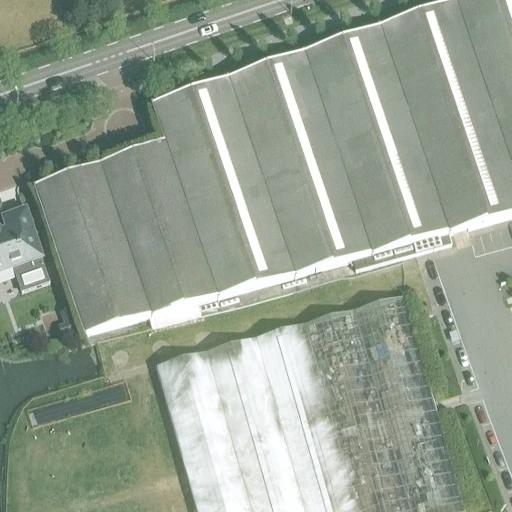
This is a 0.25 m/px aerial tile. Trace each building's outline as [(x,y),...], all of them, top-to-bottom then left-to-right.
[(164,147),(33,191),(78,325),(83,341),(236,298),(352,265),(448,239),(486,228),(511,220),(511,0),(473,0),(346,44),(151,110),(155,123),(164,147)] [(0,274),(11,270),(20,296),(48,287),(24,215),(3,222),(7,234),(0,236),(0,274)] [(451,250),(448,239),(352,265),(355,276),(451,250)] [(247,346),(156,372),(195,511),(462,511),(403,302),(247,346)] [(430,309),(419,312),(422,322),(433,319),(430,309)] [(72,324),(58,329),(61,340),(76,335),(72,324)]
